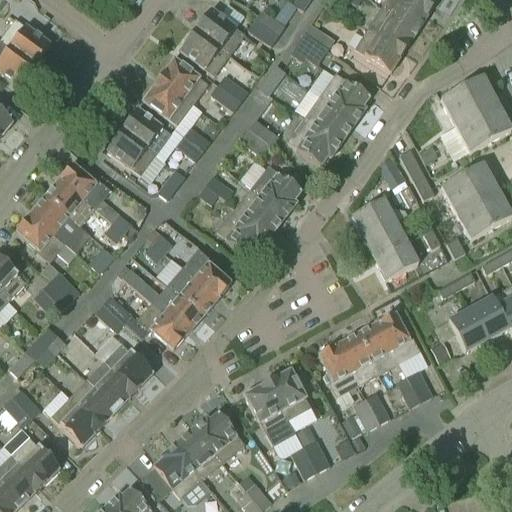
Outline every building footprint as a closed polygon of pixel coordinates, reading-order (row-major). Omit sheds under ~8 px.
[(312,0),(298,0),(292,9),(302,16),(312,0)] [(362,0),(339,0),(356,10),(362,0)] [(417,35),(431,14),(409,0),(388,0),(381,12),(417,35)] [(409,0),(431,14),(439,0),(409,0)] [(403,57),(417,35),(381,12),(367,33),(403,57)] [(194,35),(228,61),(244,40),(210,14),(194,35)] [(254,25),(277,42),(284,32),(260,16),(254,25)] [(0,43),(0,45),(33,70),(49,49),(24,31),(23,31),(14,24),(0,43)] [(270,51),(277,42),(254,25),(247,35),(270,51)] [(303,40),(327,56),(333,46),(309,30),(303,40)] [(389,78),(403,57),(367,33),(353,55),(389,78)] [(214,80),(228,61),(194,35),(178,56),(204,75),(205,74),(214,80)] [(317,71),(327,56),(303,40),(290,58),(302,67),(305,63),(317,71)] [(0,78),(18,92),(33,70),(0,45),(0,78)] [(157,85),(192,111),(207,91),(208,90),(173,64),(157,85)] [(284,78),(274,71),(258,94),(267,101),(284,78)] [(318,102),(354,127),(364,114),(361,112),(368,102),(334,78),(332,81),(333,81),(318,101),(318,102)] [(217,90),(240,107),(247,98),(224,80),(217,90)] [(439,104),(449,122),(468,158),(510,136),(481,82),(439,104)] [(169,124),(178,130),(192,111),(157,85),(141,106),(168,126),(169,124)] [(213,95),(213,96),(210,100),(217,105),(232,117),(240,107),(217,90),(213,95)] [(353,129),(354,127),(318,102),(304,122),(302,124),(338,150),(340,148),(339,148),(352,129),(353,129)] [(120,135),(155,161),(171,140),(136,114),(120,135)] [(0,140),(11,128),(0,117),(0,140)] [(329,163),(338,150),(302,124),(290,142),(287,145),(294,150),(292,152),(319,171),(326,161),(329,163)] [(247,135),(270,152),(277,142),(254,125),(247,135)] [(203,156),(209,148),(193,135),(190,132),(183,142),(203,156)] [(139,181),(155,161),(120,135),(105,156),(130,175),(130,174),(139,181)] [(262,163),(270,152),(247,135),(239,146),(262,163)] [(175,152),(179,154),(194,167),(203,156),(183,142),(175,152)] [(437,162),(431,151),(418,158),(424,169),(437,162)] [(402,168),(413,162),(409,155),(398,161),(402,168)] [(376,171),(377,171),(391,193),(393,198),(407,190),(404,184),(390,162),(378,170),(376,171)] [(406,175),(417,170),(413,162),(402,168),(406,175)] [(81,203),(94,214),(109,196),(96,185),(94,188),(71,169),(56,186),(79,205),(81,203)] [(481,169),(463,179),(440,192),(470,245),(511,222),(481,169)] [(410,183),(421,177),(417,170),(406,175),(410,183)] [(250,193),(285,221),(295,208),(292,206),(300,196),(268,171),(264,175),(250,193)] [(178,189),(184,182),(174,174),(155,197),(166,205),(178,189)] [(414,190),(425,184),(421,177),(410,183),(414,190)] [(205,191),(217,201),(218,200),(225,205),(232,197),(212,182),(205,191)] [(418,197),(429,191),(425,184),(414,190),(418,197)] [(43,202),(78,232),(94,214),(81,203),(79,205),(56,186),(43,202)] [(210,210),(217,201),(205,191),(197,201),(210,210)] [(401,195),(408,210),(416,206),(408,191),(401,195)] [(429,191),(418,197),(422,205),(433,199),(429,191)] [(283,223),(285,221),(250,193),(233,215),(268,243),(269,241),(268,240),(283,222),(283,223)] [(29,219),(64,249),(78,232),(43,202),(29,219)] [(362,243),(395,225),(384,204),(350,222),(362,243)] [(258,255),(268,243),(233,215),(216,237),(225,244),(224,244),(247,263),(255,253),(258,255)] [(423,238),(431,234),(423,218),(415,222),(423,238)] [(35,258),(48,268),(64,249),(29,219),(15,235),(38,255),(35,258)] [(112,228),(124,238),(131,231),(118,220),(112,228)] [(418,229),(415,222),(410,225),(414,232),(418,229)] [(374,265),(407,247),(395,225),(362,243),(374,265)] [(115,249),(124,238),(112,228),(103,238),(115,249)] [(124,238),(129,242),(135,235),(131,231),(124,238)] [(431,234),(423,238),(431,254),(439,249),(431,234)] [(151,249),(163,259),(171,250),(159,240),(151,249)] [(451,255),(461,250),(457,243),(447,248),(451,255)] [(407,247),(374,265),(385,286),(418,268),(407,247)] [(155,268),(163,259),(151,249),(143,258),(155,268)] [(451,255),(455,263),(465,257),(461,250),(451,255)] [(106,270),(113,262),(102,252),(94,260),(106,270)] [(511,253),(496,262),(501,271),(511,264),(511,253)] [(193,286),(215,306),(230,289),(207,269),(210,267),(197,256),(181,274),(194,285),(193,286)] [(485,279),(501,271),(496,262),(481,271),(485,279)] [(0,300),(7,307),(25,288),(0,265),(0,300)] [(123,269),(115,278),(121,284),(129,274),(123,269)] [(134,295),(141,285),(129,274),(121,284),(134,295)] [(201,322),(215,306),(193,286),(194,285),(181,274),(166,291),(201,322)] [(454,285),(458,294),(474,286),(469,277),(454,285)] [(78,298),(58,278),(50,287),(70,307),(78,298)] [(442,303),(458,294),(454,285),(438,294),(442,303)] [(53,324),(70,307),(50,287),(33,304),(53,324)] [(187,338),(201,322),(166,291),(150,309),(163,320),(164,318),(187,338)] [(163,320),(150,309),(136,325),(131,321),(131,320),(110,301),(94,318),(115,338),(123,328),(142,344),(150,335),(172,354),(187,338),(164,318),(163,320)] [(508,334),(495,311),(490,301),(468,313),(486,346),(508,334)] [(511,301),(495,311),(508,334),(511,341),(511,301)] [(464,357),(486,346),(468,313),(446,324),(464,357)] [(390,354),(398,369),(419,357),(411,342),(408,344),(393,318),(374,328),(389,355),(390,354)] [(378,380),(398,369),(390,354),(389,355),(374,328),(355,339),(378,380)] [(44,353),(55,341),(47,333),(27,354),(36,362),(44,353)] [(357,391),(378,380),(355,339),(336,349),(350,375),(349,376),(357,391)] [(44,353),(53,361),(64,349),(55,341),(44,353)] [(450,361),(442,345),(430,352),(438,367),(450,361)] [(103,367),(134,397),(152,378),(121,348),(103,366),(103,367)] [(336,402),(357,391),(349,376),(350,375),(336,349),(317,359),(331,386),(328,387),(336,402)] [(43,372),(53,361),(44,353),(36,362),(34,364),(35,364),(43,372)] [(34,364),(36,362),(27,354),(8,374),(17,383),(35,364),(34,364)] [(116,415),(134,397),(103,367),(85,385),(116,415)] [(266,387),(287,425),(288,424),(310,412),(289,375),(266,387)] [(412,394),(419,408),(431,401),(422,383),(418,376),(406,382),(412,394)] [(99,432),(116,415),(85,385),(68,403),(99,432)] [(265,437),(287,425),(266,387),(243,399),(259,428),(260,427),(265,437)] [(11,403),(31,425),(41,416),(31,406),(21,394),(11,403)] [(419,408),(412,394),(401,399),(408,413),(419,408)] [(99,432),(68,403),(61,395),(42,414),(49,421),(81,452),(99,432)] [(364,404),(378,429),(389,424),(379,406),(375,399),(364,404)] [(2,411),(5,414),(6,414),(17,426),(22,432),(31,425),(11,403),(2,411)] [(366,436),(378,429),(364,404),(352,411),(356,419),(366,436)] [(6,414),(5,414),(0,418),(0,425),(8,434),(17,426),(6,414)] [(192,434),(220,468),(243,450),(217,418),(208,426),(205,423),(192,434)] [(356,424),(343,432),(348,442),(361,434),(356,424)] [(302,452),(315,446),(316,445),(308,430),(294,437),(296,441),(302,452)] [(201,484),(220,468),(192,434),(191,435),(192,435),(174,450),(173,449),(173,450),(201,484)] [(363,450),(357,440),(349,445),(355,455),(363,450)] [(286,447),(292,458),(302,452),(296,441),(286,447)] [(58,474),(29,443),(11,461),(40,492),(58,474)] [(355,457),(347,443),(333,450),(341,464),(355,457)] [(302,452),(316,478),(328,471),(315,446),(302,452)] [(181,501),(201,484),(173,450),(159,461),(161,464),(152,472),(178,503),(181,501)] [(303,485),(316,478),(302,452),(292,458),(289,459),(303,485)] [(40,492),(11,461),(0,471),(0,486),(21,509),(40,492)] [(18,511),(21,509),(0,486),(0,511),(18,511)] [(236,505),(246,497),(238,488),(229,495),(236,505)] [(246,497),(257,511),(266,511),(271,509),(255,489),(246,497)] [(105,511),(146,511),(129,493),(120,502),(118,499),(105,511)] [(257,511),(246,497),(236,505),(242,511),(257,511)]
